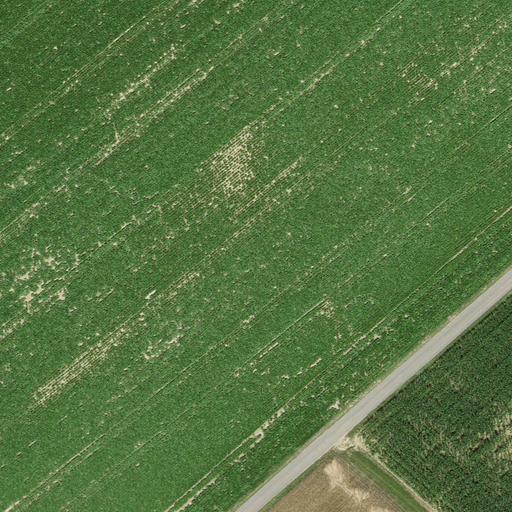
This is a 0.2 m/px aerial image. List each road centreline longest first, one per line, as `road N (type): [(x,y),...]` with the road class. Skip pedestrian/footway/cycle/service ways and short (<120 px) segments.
road 1 (unclassified): [(511,270),(228,511)]
road 2 (track): [(325,429),(422,511)]
